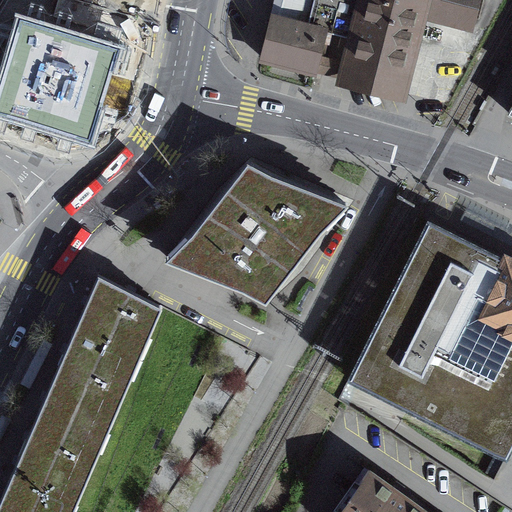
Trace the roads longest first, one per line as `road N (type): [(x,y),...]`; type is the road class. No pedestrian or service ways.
road 1 (residential): [(175,97),(328,126),(511,185)]
road 2 (tertiary): [(0,346),(54,243),(80,213)]
road 3 (tertiary): [(80,213),(155,146),(175,97)]
